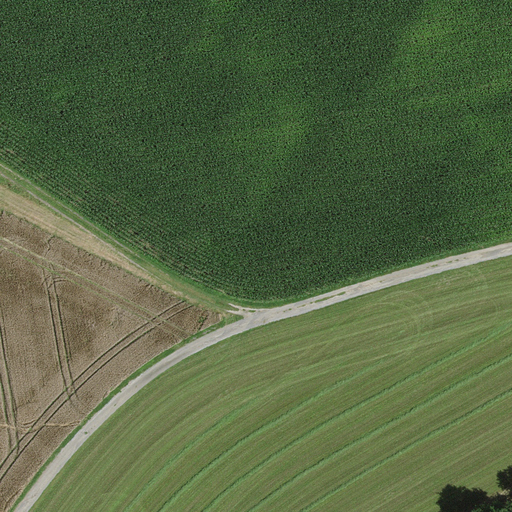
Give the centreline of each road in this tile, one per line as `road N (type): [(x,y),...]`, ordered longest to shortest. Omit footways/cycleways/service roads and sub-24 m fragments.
road 1 (track): [(17,511),(100,407),(196,343),(259,317),(511,246)]
road 2 (track): [(0,168),(160,275),(259,317)]
